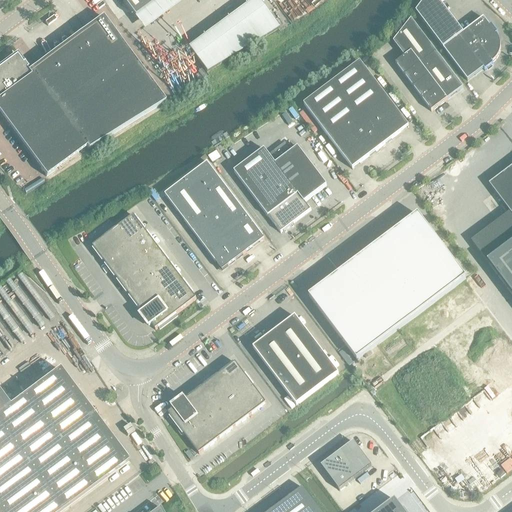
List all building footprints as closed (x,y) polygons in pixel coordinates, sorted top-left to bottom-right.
[(120,0),(134,18),(159,0),(120,0)] [(278,29),(257,0),(252,0),(188,48),(206,73),(278,29)] [(498,34),(491,25),(489,27),(483,19),(463,34),(462,33),(437,0),(425,0),(416,13),(443,49),(467,82),(483,70),(485,71),(493,65),(492,63),(493,63),(496,60),(496,59),(499,55),(499,54),(500,51),(500,49),(500,45),(500,44),(499,41),(499,39),(497,36),(496,35),(498,34)] [(54,170),(85,147),(88,150),(165,102),(102,17),(94,23),(101,33),(86,44),(81,39),(31,76),(27,69),(28,68),(24,62),(22,64),(17,56),(0,67),(0,112),(41,168),(40,169),(46,177),(55,171),(54,170)] [(463,88),(411,20),(394,42),(405,57),(396,64),(431,112),(463,88)] [(353,170),(409,127),(360,63),(304,106),(353,170)] [(327,186),(299,148),(276,164),(266,149),(235,172),(268,217),(269,217),(281,233),(311,211),(305,203),(327,186)] [(165,195),(222,271),(265,239),(207,164),(165,195)] [(510,213),(472,242),(511,295),(511,167),(489,185),(510,213)] [(357,361),(466,279),(418,215),(309,297),(357,361)] [(93,247),(155,330),(158,328),(160,330),(178,316),(177,315),(196,300),(134,216),(93,247)] [(339,374),(295,317),(253,349),(297,406),(339,374)] [(168,418),(173,424),(182,436),(184,435),(199,455),(243,421),(246,425),(253,420),(250,417),(266,404),(235,363),(168,414),(170,417),(168,418)] [(0,394),(0,511),(61,511),(128,463),(59,370),(9,407),(0,394)] [(354,442),(321,467),(339,492),(372,467),(354,442)] [(320,511),(303,488),(270,511),(320,511)] [(395,501),(380,511),(398,511),(392,504),(395,501)]
